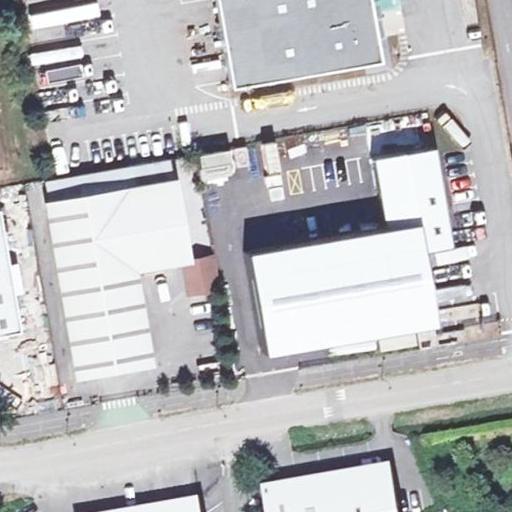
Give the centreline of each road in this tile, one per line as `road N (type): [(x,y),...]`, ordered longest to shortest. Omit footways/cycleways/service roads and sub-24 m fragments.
road 1 (unclassified): [(0,466),(511,374)]
road 2 (unknown): [(184,93),(200,113),(446,71)]
road 3 (unknown): [(446,71),(511,303)]
road 4 (unknown): [(61,110),(184,93)]
